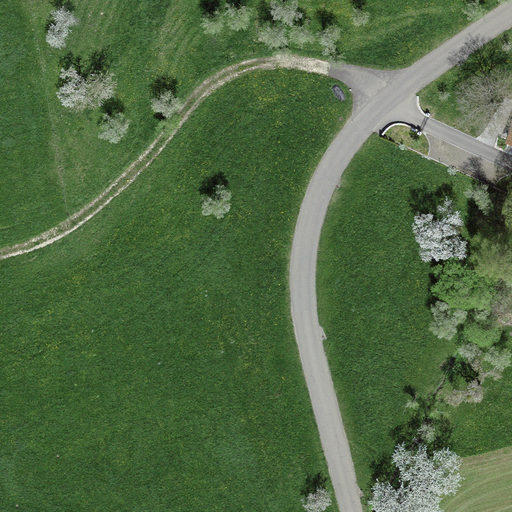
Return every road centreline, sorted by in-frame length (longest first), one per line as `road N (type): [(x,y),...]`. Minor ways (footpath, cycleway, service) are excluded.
road 1 (unclassified): [(511,11),(365,120),(329,170),(311,213),(304,314),(352,511)]
road 2 (track): [(385,102),(346,75),(300,61),(242,66),(215,77),(88,212),(0,251)]
